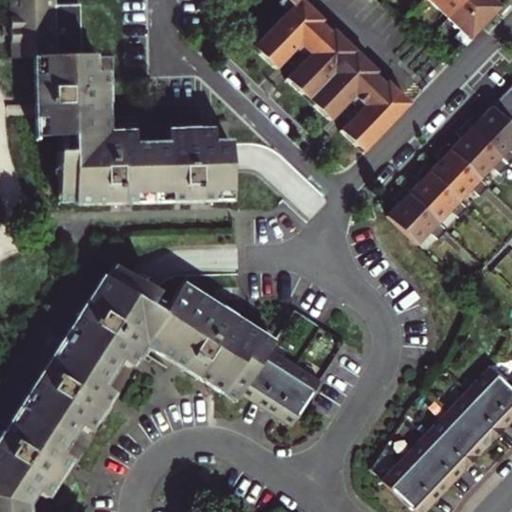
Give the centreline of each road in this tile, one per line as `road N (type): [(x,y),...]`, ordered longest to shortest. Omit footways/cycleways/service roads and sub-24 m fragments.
road 1 (residential): [(303,489),(378,376),(386,344),(377,309),(310,257)]
road 2 (residential): [(342,197),(178,42),(164,0)]
road 3 (residential): [(511,22),(342,197)]
road 4 (residential): [(303,489),(243,449),(196,441),(150,461),(136,484),(133,511)]
road 5 (residential): [(310,257),(182,258),(137,280)]
